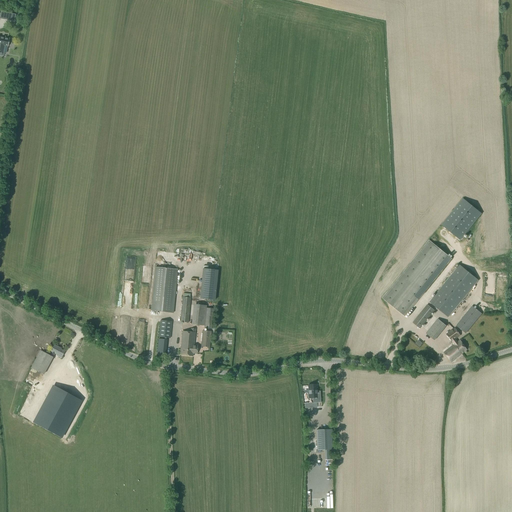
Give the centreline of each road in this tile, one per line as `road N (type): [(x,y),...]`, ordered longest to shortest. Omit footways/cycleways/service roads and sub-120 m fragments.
road 1 (unclassified): [(511,349),(441,369),(326,360),(247,374),(167,366),(0,289)]
road 2 (unknown): [(383,366),(453,260),(473,268)]
road 3 (track): [(172,511),(167,366)]
